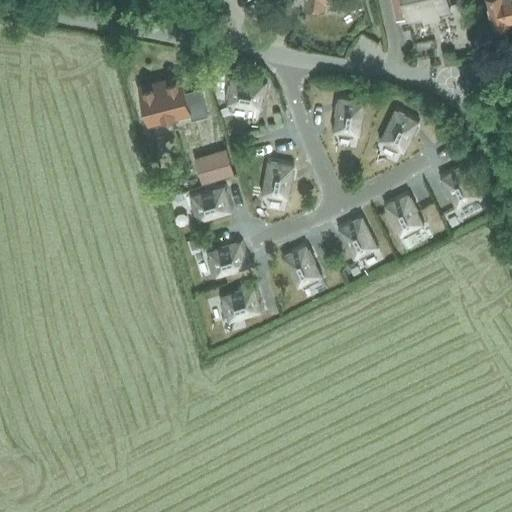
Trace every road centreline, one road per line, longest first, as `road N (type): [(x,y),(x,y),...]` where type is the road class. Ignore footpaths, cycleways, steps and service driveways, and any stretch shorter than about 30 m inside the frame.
road 1 (residential): [(0,8),(253,50)]
road 2 (residential): [(451,84),(253,50)]
road 3 (unclassified): [(511,188),(451,84)]
